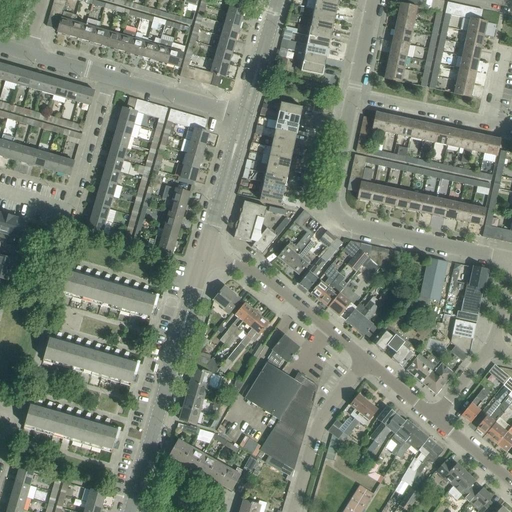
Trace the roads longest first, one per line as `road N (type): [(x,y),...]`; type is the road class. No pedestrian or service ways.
road 1 (residential): [(130,511),(203,256)]
road 2 (residential): [(362,360),(261,275),(203,256)]
road 3 (residential): [(510,259),(347,224),(332,212)]
road 4 (residential): [(293,511),(323,413),(362,360)]
road 5 (residential): [(203,256),(244,115)]
road 6 (residential): [(347,123),(324,118),(306,204),(319,215),(332,212)]
road 7 (unclassified): [(71,211),(110,77)]
road 8 (residential): [(244,115),(110,77)]
road 9 (unclassified): [(489,126),(353,97)]
